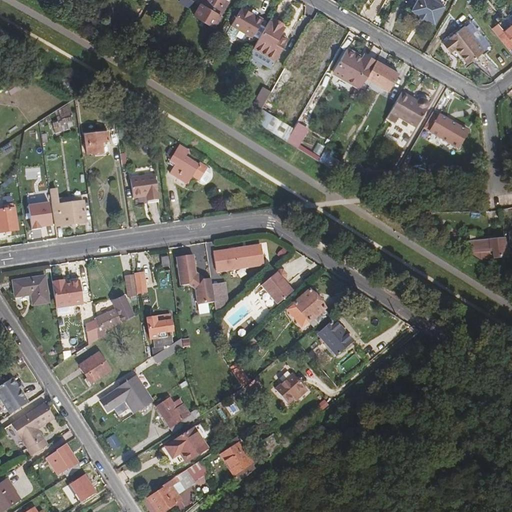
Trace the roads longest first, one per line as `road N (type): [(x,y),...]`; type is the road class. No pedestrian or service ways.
road 1 (unclassified): [(0,260),(262,221),(511,378)]
road 2 (unclassified): [(0,306),(131,511)]
road 3 (residential): [(313,0),(486,98)]
